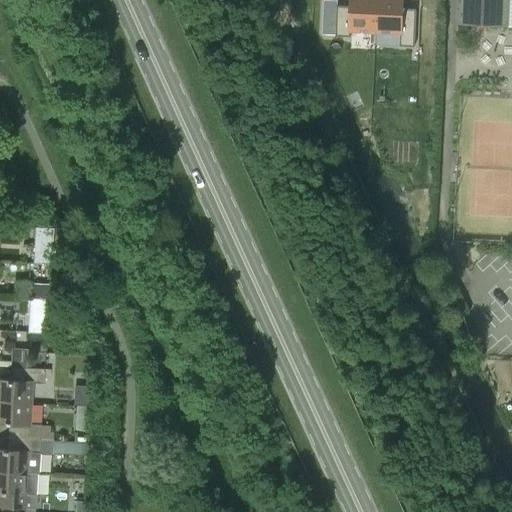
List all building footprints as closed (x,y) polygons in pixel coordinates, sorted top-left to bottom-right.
[(351,0),(350,30),(375,31),(376,0),(351,0)] [(376,0),(375,31),(401,33),(402,0),(376,0)] [(508,27),(508,0),(456,0),(455,25),(508,27)] [(50,264),(51,250),(33,249),(32,263),(50,264)] [(48,300),(48,291),(33,291),(33,299),(48,300)] [(29,335),(45,336),(46,322),(30,321),(29,335)] [(25,368),(26,350),(10,349),(9,367),(25,368)] [(0,404),(30,406),(31,384),(0,382),(0,404)] [(77,428),(85,428),(87,386),(78,386),(77,428)] [(0,426),(14,428),(14,439),(39,441),(39,439),(51,440),(52,432),(48,432),(48,426),(40,426),(29,424),(30,406),(0,404),(0,426)] [(39,441),(14,439),(13,454),(0,453),(0,473),(25,475),(37,476),(37,474),(39,472),(40,453),(39,453),(39,449),(39,441)] [(88,444),(52,442),(51,455),(87,457),(88,444)] [(35,509),(37,476),(25,475),(0,473),(0,493),(3,493),(2,507),(35,509)] [(84,511),(85,502),(77,502),(76,511),(84,511)]
